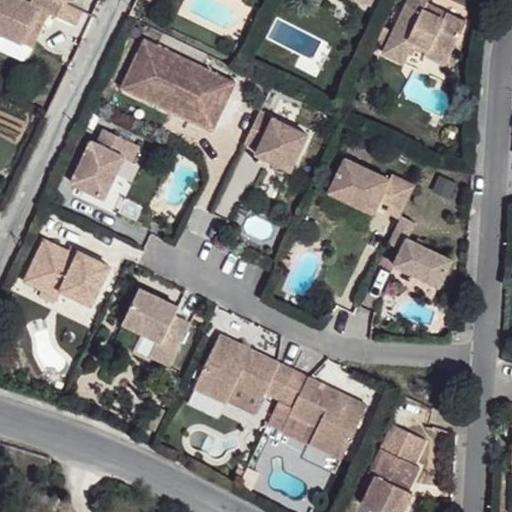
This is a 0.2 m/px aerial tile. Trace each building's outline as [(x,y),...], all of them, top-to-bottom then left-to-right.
[(6,0),(0,0),(0,40),(16,47),(20,38),(25,27),(32,12),(41,16),(50,20),(57,5),(45,0),(26,0),(23,7),(6,0)] [(430,0),(410,0),(384,54),(406,65),(416,47),(430,53),(434,45),(454,54),(468,23),(440,10),(438,16),(425,10),(428,4),(430,0)] [(438,16),(440,10),(428,4),(425,10),(438,16)] [(59,6),(57,5),(50,20),(71,29),(77,15),(59,6)] [(41,16),(32,12),(25,27),(34,31),(41,16)] [(25,27),(20,38),(29,42),(34,31),(25,27)] [(212,126),(234,81),(144,39),(127,77),(140,83),(136,90),(167,105),(171,98),(183,104),(180,110),(212,126)] [(434,45),(430,53),(428,56),(448,66),(454,54),(434,45)] [(140,83),(127,77),(124,84),(136,90),(140,83)] [(171,98),(167,105),(180,110),(183,104),(171,98)] [(310,135),(261,112),(247,142),(260,149),(258,154),(292,171),(310,135)] [(143,147),(108,129),(102,141),(94,137),(65,196),(100,213),(128,154),(138,158),(143,147)] [(405,214),(417,189),(394,177),(392,182),(349,160),(332,193),(376,215),(384,200),(388,191),(398,196),(394,205),(389,214),(402,220),(405,214)] [(398,196),(388,191),(384,200),(394,205),(398,196)] [(416,220),(405,214),(402,220),(392,239),(403,245),(396,260),(442,283),(454,256),(409,234),(416,220)] [(67,253),(44,242),(29,273),(66,290),(94,304),(112,268),(81,253),(79,259),(67,253)] [(79,259),(81,253),(69,247),(67,253),(79,259)] [(66,290),(29,273),(25,282),(61,299),(66,290)] [(167,301),(141,288),(124,324),(143,333),(164,343),(157,359),(173,367),(193,325),(176,316),(180,308),(174,305),(173,309),(165,305),(167,301)] [(164,343),(143,333),(135,353),(155,363),(157,359),(164,343)] [(244,345),(222,334),(216,347),(226,351),(217,371),(206,366),(197,386),(225,400),(231,388),(255,400),(260,392),(280,401),(296,370),(252,349),(248,358),(239,354),(244,345)] [(252,349),(244,345),(239,354),(248,358),(252,349)] [(226,351),(216,347),(206,366),(217,371),(226,351)] [(296,370),(280,401),(294,409),(290,418),(317,432),(312,444),(339,457),(349,437),(342,433),(352,412),(360,416),(366,404),(338,391),(334,400),(324,394),(328,386),(296,370)] [(338,391),(328,386),(324,394),(334,400),(338,391)] [(153,417),(159,420),(165,410),(159,406),(153,417)] [(360,416),(352,412),(342,433),(349,437),(360,416)] [(153,417),(151,416),(146,425),(155,430),(159,420),(153,417)] [(428,440),(395,424),(371,474),(378,477),(364,506),(377,511),(406,511),(415,493),(410,491),(421,466),(416,464),(428,440)] [(245,473),(235,468),(231,476),(241,482),(245,473)] [(245,473),(241,482),(250,486),(254,477),(245,473)]
